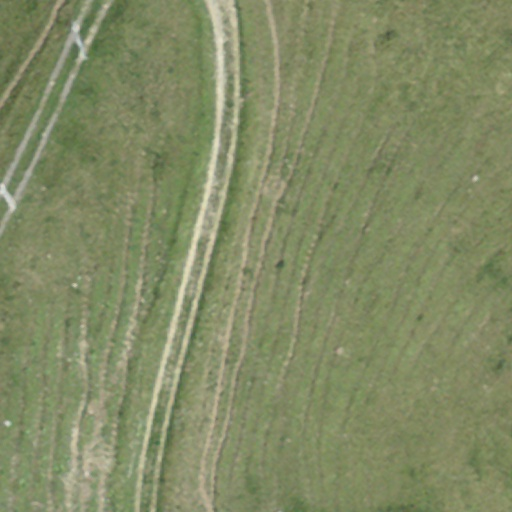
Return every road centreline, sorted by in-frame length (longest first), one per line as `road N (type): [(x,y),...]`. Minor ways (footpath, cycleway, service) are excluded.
road 1 (track): [(220,0),(226,117),(145,511)]
road 2 (track): [(0,211),(97,0)]
